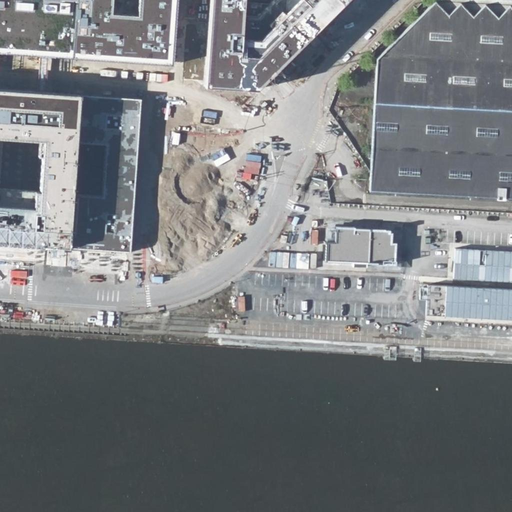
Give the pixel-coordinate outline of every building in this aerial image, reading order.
[(0,0),(0,51),(43,54),(51,55),(172,63),(177,0),(0,0)] [(209,0),(205,85),(258,87),(346,0),(209,0)] [(511,0),(437,0),(376,58),(370,172),(369,191),(511,198),(511,0)] [(51,55),(43,54),(40,91),(49,92),(51,55)] [(0,242),(131,252),(141,98),(80,94),(49,92),(40,91),(0,88),(0,242)] [(398,227),(330,223),(328,255),(397,259),(398,227)] [(511,246),(453,243),(451,273),(511,276),(511,246)] [(311,251),(274,250),(273,264),(311,265),(311,251)] [(511,285),(454,282),(452,312),(511,315),(511,285)]
